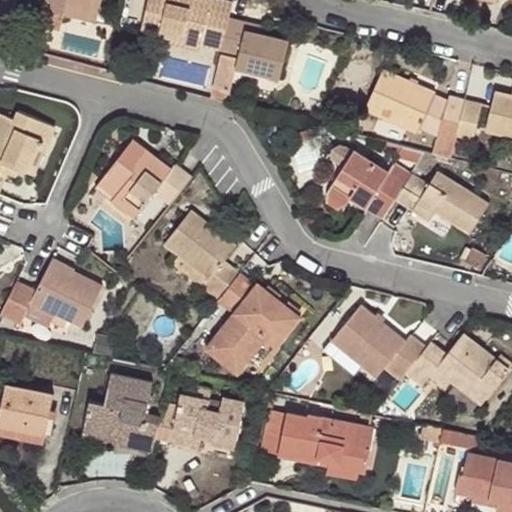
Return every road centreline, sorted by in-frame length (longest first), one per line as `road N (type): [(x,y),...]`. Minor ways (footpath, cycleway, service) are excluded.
road 1 (residential): [(100,87),(213,121),(306,250),(511,301)]
road 2 (residential): [(511,49),(312,0)]
road 3 (residential): [(100,87),(39,244)]
